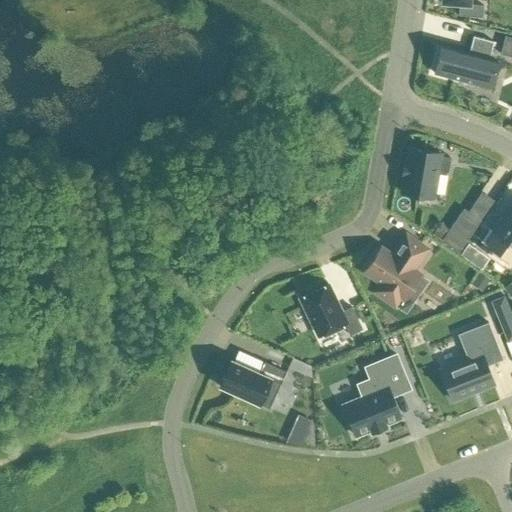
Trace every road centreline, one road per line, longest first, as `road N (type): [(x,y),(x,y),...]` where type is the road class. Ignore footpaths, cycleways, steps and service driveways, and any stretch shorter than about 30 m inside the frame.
road 1 (residential): [(186,511),(169,438),(185,379),(248,276),(366,221),(389,107)]
road 2 (residential): [(356,511),(488,457)]
road 3 (residential): [(511,150),(389,107)]
